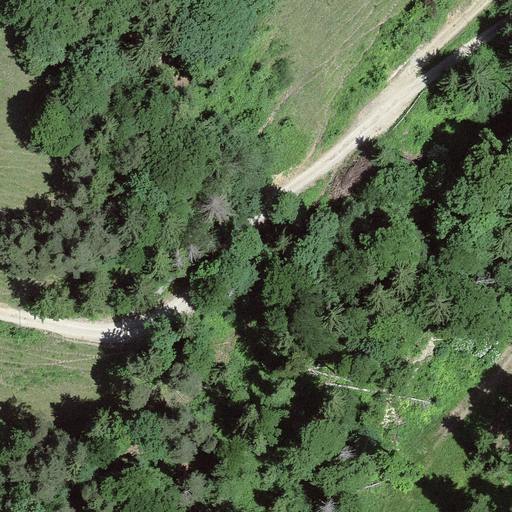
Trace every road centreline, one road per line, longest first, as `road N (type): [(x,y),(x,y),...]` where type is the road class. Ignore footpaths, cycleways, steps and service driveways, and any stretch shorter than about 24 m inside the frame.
road 1 (track): [(0,311),(86,330),(120,330),(169,312),(228,243),(403,95)]
road 2 (track): [(511,350),(440,433),(394,511)]
road 3 (track): [(403,95),(511,22)]
road 4 (track): [(403,95),(427,54),(484,0)]
